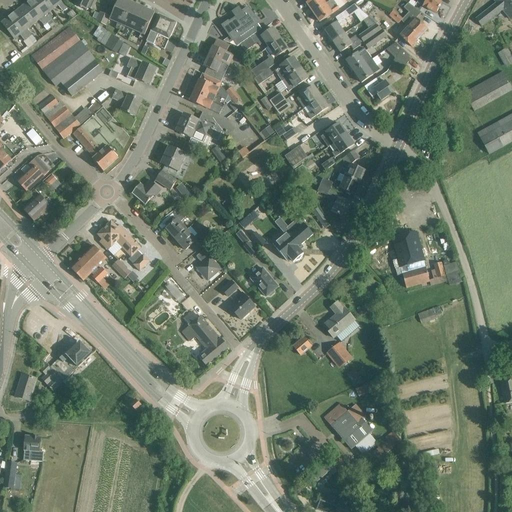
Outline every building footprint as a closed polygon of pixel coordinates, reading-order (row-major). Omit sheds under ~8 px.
[(31,0),(30,1),(48,23),(51,21),(46,14),(47,13),(52,10),(44,0),(31,0)] [(44,0),(52,10),(58,5),(63,11),(67,9),(60,0),(44,0)] [(97,0),(77,0),(75,5),(87,11),(88,8),(92,10),(97,0)] [(118,0),(110,20),(117,24),(116,27),(124,31),(126,27),(141,34),(139,38),(143,40),(155,13),(154,13),(143,8),(132,3),(131,2),(131,3),(125,0),(118,0)] [(311,0),(306,3),(313,13),(326,4),(323,0),(311,0)] [(331,0),(326,4),(313,13),(320,23),(339,9),(337,5),(332,0),(331,0)] [(418,0),(417,3),(427,9),(436,13),(442,3),(437,0),(418,0)] [(511,0),(494,0),(497,3),(476,19),(482,27),(496,16),(495,15),(502,10),(510,20),(511,18),(511,0)] [(39,19),(44,26),(48,23),(30,1),(21,8),(33,24),(39,19)] [(373,5),(369,2),(361,10),(365,14),(373,5)] [(409,13),(403,19),(401,21),(407,26),(409,28),(408,29),(419,39),(428,29),(416,19),(422,13),(408,3),(404,8),(409,13)] [(360,9),(355,5),(346,12),(349,17),(360,9)] [(232,13),(235,17),(223,26),(233,41),(245,32),(259,23),(253,15),(252,15),(248,9),(249,9),(248,8),(248,9),(243,13),(239,7),(238,7),(239,8),(232,13)] [(21,8),(11,16),(29,38),(32,35),(27,29),(33,24),(21,8)] [(73,10),(67,14),(71,19),(76,15),(73,10)] [(401,21),(392,13),(389,16),(398,24),(401,21)] [(98,25),(105,28),(110,17),(103,14),(98,25)] [(161,16),(158,15),(147,43),(156,47),(168,19),(167,19),(166,18),(166,19),(166,21),(161,19),(162,16),(161,16)] [(20,35),(25,41),(29,38),(11,16),(1,23),(14,39),(20,35)] [(325,31),(333,42),(344,34),(340,28),(346,23),(343,18),(325,31)] [(171,21),(168,19),(156,47),(165,51),(163,50),(167,40),(169,41),(170,38),(172,34),(173,33),(172,33),(174,29),(175,29),(175,28),(176,24),(177,24),(177,23),(176,23),(172,21),(171,21)] [(366,32),(360,36),(364,43),(382,30),(376,25),(366,32)] [(120,56),(120,55),(127,44),(100,26),(94,36),(98,39),(97,41),(120,56)] [(96,60),(70,27),(32,57),(55,87),(61,82),(72,97),(104,71),(95,60),(96,60)] [(265,41),(269,47),(280,39),(273,29),(256,40),(260,45),(265,41)] [(351,29),(344,34),(333,42),(341,53),(359,40),(355,36),(351,29)] [(411,47),(419,39),(408,29),(404,33),(401,30),(397,34),(411,47)] [(368,49),(381,41),(388,36),(382,30),(364,43),(368,49)] [(37,42),(32,35),(29,38),(34,44),(37,42)] [(25,41),(23,42),(28,49),(34,44),(29,38),(25,41)] [(250,38),(240,45),(245,52),(255,44),(250,38)] [(288,50),(280,39),(269,47),(273,52),(267,56),(271,61),(288,50)] [(221,63),(229,66),(234,56),(226,53),(229,46),(216,40),(213,46),(209,56),(222,62),(221,63)] [(395,58),(402,49),(396,43),(386,50),(395,58)] [(127,44),(120,55),(126,59),(133,48),(127,44)] [(346,61),(354,72),(372,59),(364,49),(346,61)] [(412,58),(402,49),(395,58),(395,60),(404,67),(412,58)] [(511,57),(507,49),(498,54),(506,68),(511,64),(511,57)] [(214,79),(221,82),(229,66),(221,63),(222,62),(209,56),(204,67),(217,73),(214,79)] [(275,71),(282,81),(301,68),(293,58),(275,71)] [(149,85),(156,69),(143,64),(131,59),(127,67),(139,72),(136,79),(149,85)] [(379,71),(372,59),(354,72),(362,83),(370,77),(379,71)] [(256,78),(269,69),(264,62),(255,69),(255,68),(251,71),(256,78)] [(308,79),(301,68),(282,81),(289,92),(308,79)] [(274,75),(269,69),(256,78),(254,79),(259,86),(274,75)] [(117,80),(120,74),(113,71),(110,76),(117,80)] [(511,86),(504,72),(464,93),(474,112),(511,91),(511,86)] [(222,83),(221,82),(214,79),(203,74),(190,101),(219,115),(228,95),(221,87),(222,83)] [(372,97),(376,94),(381,101),(393,93),(381,76),(376,79),(365,87),(372,97)] [(232,87),(226,92),(236,104),(241,99),(232,87)] [(297,98),(304,109),(321,97),(314,87),(297,98)] [(128,96),(117,90),(113,98),(125,104),(122,111),(135,117),(142,101),(129,95),(128,96)] [(275,108),(286,100),(281,93),(270,101),(275,108)] [(52,96),(38,107),(64,139),(72,133),(81,127),(74,118),(65,106),(64,108),(60,102),(58,104),(52,96)] [(266,97),(261,101),(268,111),(273,107),(266,97)] [(321,97),(304,109),(311,119),(328,108),(321,97)] [(291,107),(286,100),(275,108),(280,115),(291,107)] [(73,134),(94,158),(108,146),(118,158),(130,138),(103,108),(96,102),(89,110),(87,107),(74,118),(81,127),(73,134)] [(234,103),(230,106),(235,112),(239,109),(234,103)] [(184,114),(176,131),(203,143),(206,136),(218,141),(222,131),(211,117),(203,113),(199,120),(184,114)] [(511,115),(478,134),(489,155),(511,142),(511,115)] [(321,137),(328,147),(347,134),(339,124),(321,137)] [(275,133),(270,126),(261,133),(266,139),(275,133)] [(295,128),(283,136),(287,142),(299,134),(295,128)] [(347,134),(328,147),(328,148),(334,144),(338,149),(332,153),(335,158),(354,145),(347,134)] [(31,141),(36,146),(43,140),(38,135),(31,141)] [(0,171),(12,161),(1,149),(4,146),(0,141),(0,171)] [(183,149),(196,155),(199,148),(186,143),(185,143),(183,149)] [(119,158),(118,158),(108,146),(94,158),(93,160),(91,162),(96,168),(98,166),(103,172),(119,158)] [(249,153),(245,146),(238,151),(243,158),(249,153)] [(300,146),(285,157),(293,168),(294,171),(306,163),(304,160),(308,157),(300,146)] [(185,154),(169,147),(161,164),(178,172),(185,154)] [(217,147),(212,151),(220,163),(226,159),(217,147)] [(348,171),(346,177),(360,183),(365,171),(351,165),(352,163),(359,159),(354,151),(342,160),(344,163),(342,168),(348,171)] [(31,169),(18,182),(27,192),(55,166),(44,155),(38,156),(28,166),(31,169)] [(322,166),(325,171),(336,164),(332,158),(322,166)] [(162,171),(156,180),(171,191),(177,181),(162,171)] [(301,179),(305,185),(312,180),(308,174),(301,179)] [(355,195),(360,183),(346,177),(339,174),(336,181),(334,186),(355,195)] [(54,176),(45,184),(50,189),(59,182),(54,176)] [(317,183),(321,184),(331,189),(333,183),(323,179),(322,181),(320,180),(317,183)] [(140,184),(132,194),(146,206),(154,195),(155,197),(161,190),(150,180),(144,187),(140,184)] [(177,188),(181,193),(186,189),(182,184),(177,188)] [(331,189),(321,184),(318,191),(328,196),(331,189)] [(35,199),(23,210),(34,221),(50,207),(35,190),(31,194),(35,199)] [(332,212),(344,218),(351,204),(334,196),(331,203),(336,205),(332,212)] [(167,229),(176,240),(188,230),(181,222),(188,216),(179,207),(172,214),(177,220),(167,229)] [(324,218),(318,208),(313,212),(319,221),(324,218)] [(111,222),(98,235),(104,241),(102,244),(108,251),(117,242),(132,257),(141,248),(130,237),(131,236),(130,236),(128,238),(124,235),(127,232),(120,225),(117,228),(111,222)] [(289,241),(286,243),(291,249),(294,247),(298,252),(300,250),(303,248),(301,245),(313,235),(303,224),(292,234),(285,225),(282,228),(280,229),(285,235),(289,241)] [(188,230),(176,240),(185,251),(196,241),(202,248),(210,241),(201,231),(194,237),(188,230)] [(257,251),(249,242),(250,242),(241,231),(236,235),(245,246),(244,247),(252,256),(257,251)] [(256,233),(251,237),(261,248),(266,244),(256,233)] [(416,233),(393,240),(398,259),(393,261),(398,277),(403,275),(406,288),(420,285),(430,282),(416,233)] [(289,241),(285,235),(273,245),(287,261),(290,259),(293,263),(295,261),(296,262),(296,261),(300,260),(302,257),(302,256),(302,255),(303,254),(300,250),(298,252),(294,247),(291,249),(286,243),(289,241)] [(83,257),(103,278),(108,274),(102,268),(99,271),(97,268),(106,259),(94,246),(83,257)] [(201,261),(203,259),(208,255),(210,257),(212,255),(206,248),(196,257),(201,261)] [(144,255),(134,265),(140,271),(150,262),(144,255)] [(98,283),(103,278),(83,257),(71,269),(84,281),(92,273),(94,276),(92,277),(98,283)] [(221,270),(210,257),(196,268),(208,281),(221,270)] [(448,260),(443,262),(445,266),(444,266),(450,286),(462,282),(456,263),(450,265),(448,260)] [(128,276),(131,273),(118,261),(112,266),(125,279),(128,276)] [(433,265),(437,279),(446,276),(442,263),(433,265)] [(251,279),(260,290),(266,297),(267,296),(270,297),(274,293),(274,290),(278,287),(263,268),(251,279)] [(133,271),(131,273),(128,276),(134,283),(139,278),(133,271)] [(232,282),(222,290),(228,297),(238,288),(232,282)] [(240,299),(230,308),(241,320),(255,307),(243,293),(238,297),(240,299)] [(338,303),(331,308),(337,315),(326,324),(331,331),(329,332),(334,338),(355,320),(345,309),(344,309),(338,303)] [(358,311),(362,316),(368,311),(364,306),(358,311)] [(433,309),(418,314),(421,325),(437,319),(433,309)] [(199,318),(193,312),(184,320),(189,326),(182,332),(190,342),(196,337),(207,350),(199,357),(206,366),(228,347),(221,339),(220,340),(201,317),(199,318)] [(301,356),(311,347),(304,338),(293,347),(301,356)] [(77,342),(50,367),(58,375),(64,381),(92,355),(91,353),(92,351),(89,349),(87,349),(80,342),(77,342)] [(340,369),(352,359),(339,344),(328,354),(340,369)] [(47,385),(52,380),(58,375),(50,367),(47,364),(41,369),(46,375),(41,379),(47,385)] [(353,386),(361,383),(357,371),(348,375),(353,386)] [(511,372),(503,374),(504,381),(500,382),(505,404),(511,402),(511,372)] [(37,379),(23,375),(17,393),(16,397),(22,399),(30,402),(37,379)] [(52,380),(58,387),(64,382),(64,381),(58,375),(52,380)] [(377,380),(356,389),(359,397),(380,388),(377,380)] [(131,405),(136,410),(141,405),(136,400),(131,405)] [(348,412),(341,404),(324,418),(351,450),(356,446),(373,431),(363,420),(367,417),(356,405),(348,412)] [(380,461),(396,447),(402,442),(393,430),(384,438),(387,440),(372,453),(373,454),(363,462),(359,458),(350,466),(363,481),(382,464),(380,461)] [(32,461),(43,462),(44,453),(39,452),(41,438),(26,437),(24,459),(32,460),(32,461)] [(7,462),(4,488),(14,489),(17,463),(7,462)] [(328,473),(320,465),(308,476),(315,484),(328,473)] [(349,503),(324,493),(317,509),(324,511),(357,511),(360,506),(349,502),(349,503)]
